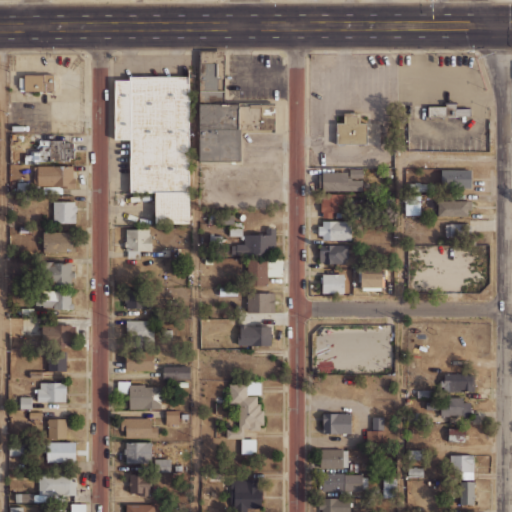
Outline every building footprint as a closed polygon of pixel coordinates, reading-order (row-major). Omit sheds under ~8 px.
[(198,63),(198,51),(223,51),(223,62),(198,63)] [(223,62),(223,89),(223,103),(228,103),(228,130),(239,130),(239,160),(198,159),(198,63),(223,62)] [(44,91),(24,91),(24,90),(19,90),(19,77),(24,77),(24,74),(53,74),(53,91),(49,91),(49,103),(44,103),(44,91)] [(128,76),(189,76),(189,223),(154,223),(154,192),(129,192),(129,139),(114,139),(114,80),(128,80),(128,76)] [(228,103),(239,103),(239,130),(228,130),(228,103)] [(239,103),(250,103),(249,131),(239,130),(239,103)] [(250,103),(260,103),(260,131),(249,131),(250,103)] [(260,103),(273,103),(273,131),(260,131),(260,103)] [(445,103),(455,103),(455,108),(469,108),(469,115),(445,115),(445,117),(427,117),(427,106),(445,106),(445,103)] [(359,122),(366,122),(366,143),(336,143),(336,122),(343,122),(343,112),(359,112),(359,122)] [(50,160),(74,160),(74,141),(40,140),(40,151),(50,151),(50,160)] [(33,165),(33,185),(72,185),(73,166),(33,165)] [(441,169),(472,169),(471,188),(441,187),(441,169)] [(323,171),(357,171),(357,191),(323,192),(323,171)] [(16,182),(17,192),(38,191),(38,186),(29,186),(29,181),(16,182)] [(409,183),(414,183),(414,181),(420,181),(420,183),(428,183),(428,191),(408,191),(409,183)] [(405,195),(420,194),(421,216),(405,216),(405,195)] [(320,195),(320,216),(340,216),(340,195),(320,195)] [(471,200),(437,201),(437,216),(468,216),(468,208),(471,208),(471,200)] [(53,201),(53,222),(76,222),(75,201),(53,201)] [(213,214),(213,223),(233,223),(233,214),(213,214)] [(319,221),(353,221),(353,241),(319,242),(319,221)] [(445,235),(467,235),(467,224),(445,223),(445,235)] [(229,227),(229,235),(241,236),(241,228),(229,227)] [(274,228),(273,254),(230,253),(230,243),(242,244),(243,234),(263,234),(263,227),(274,228)] [(127,228),(127,249),(150,249),(150,228),(127,228)] [(43,231),(43,251),(74,251),(75,232),(43,231)] [(319,245),(320,264),(350,263),(350,244),(319,245)] [(247,259),(247,284),(266,285),(267,259),(247,259)] [(34,262),(71,262),(72,301),(35,301),(34,262)] [(360,268),(360,288),(380,289),(380,269),(360,268)] [(322,273),(322,292),(344,292),(344,273),(322,273)] [(219,286),(219,295),(239,295),(239,286),(219,286)] [(124,308),(149,308),(149,291),(125,290),(124,308)] [(247,294),(248,312),(275,311),(274,292),(247,294)] [(20,308),(20,316),(33,316),(33,308),(20,308)] [(8,317),(7,334),(21,335),(21,318),(8,317)] [(126,320),(126,343),(152,342),(151,320),(126,320)] [(44,323),(44,347),(72,347),(72,323),(44,323)] [(239,326),(240,345),(271,344),(270,325),(239,326)] [(126,349),(127,369),(154,368),(154,349),(126,349)] [(66,371),(66,351),(48,351),(48,371),(66,371)] [(162,366),(162,378),(188,378),(188,366),(162,366)] [(474,391),(474,374),(444,373),(444,391),(474,391)] [(34,380),(68,381),(68,400),(34,400),(34,380)] [(229,383),(228,404),(239,404),(239,430),(226,430),(226,438),(244,438),(244,430),(261,430),(262,396),(246,395),(246,383),(229,383)] [(128,385),(128,407),(160,407),(160,385),(128,385)] [(19,397),(20,408),(32,408),(31,396),(19,397)] [(470,402),(463,401),(463,397),(448,396),(448,402),(440,401),(439,417),(444,417),(444,416),(449,416),(449,414),(462,414),(462,416),(470,416),(470,402)] [(425,401),(438,401),(438,409),(425,409),(425,401)] [(166,411),(167,424),(180,424),(179,410),(166,411)] [(323,413),(323,433),(351,432),(351,412),(323,413)] [(119,416),(119,429),(125,429),(125,436),(158,437),(158,426),(151,426),(151,417),(119,416)] [(371,416),(385,416),(385,430),(371,430),(371,416)] [(47,418),(47,438),(66,438),(66,418),(47,418)] [(449,428),(465,428),(465,442),(448,442),(449,428)] [(384,430),(369,430),(370,445),(385,445),(384,430)] [(255,453),(255,438),(241,439),(241,454),(255,453)] [(47,441),(47,461),(75,461),(75,441),(47,441)] [(126,442),(126,462),(150,463),(150,443),(126,442)] [(10,443),(10,455),(25,455),(25,443),(10,443)] [(320,448),(320,468),(342,467),(342,448),(320,448)] [(408,450),(424,449),(424,459),(408,459),(408,450)] [(450,455),(473,454),(473,471),(450,472),(450,455)] [(154,459),(155,471),(170,470),(169,458),(154,459)] [(407,467),(413,467),(413,466),(416,466),(415,467),(423,467),(423,477),(407,476),(407,467)] [(39,472),(38,494),(75,494),(75,473),(39,472)] [(323,472),(322,490),(342,491),(343,472),(323,472)] [(129,474),(129,491),(141,491),(141,496),(151,496),(150,473),(129,474)] [(344,474),(344,490),(361,489),(360,473),(344,474)] [(232,479),(233,509),(263,508),(261,478),(232,479)] [(383,479),(383,498),(395,498),(394,479),(383,479)] [(459,481),(473,481),(473,504),(460,504),(459,481)] [(15,494),(15,502),(36,501),(36,492),(15,494)] [(320,497),(320,511),(348,511),(348,496),(320,497)] [(84,511),(85,504),(72,503),(71,511),(84,511)] [(125,504),(125,511),(155,511),(155,503),(125,504)]
